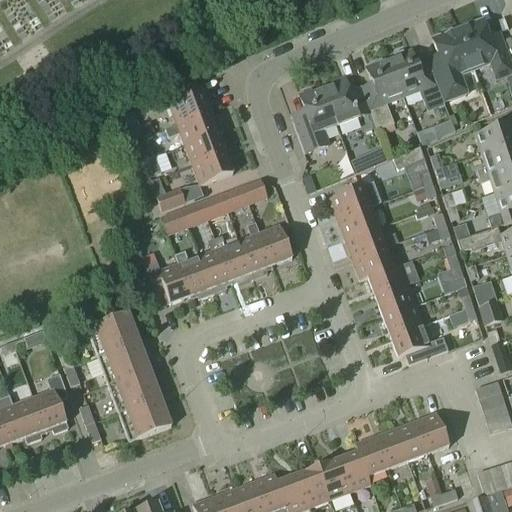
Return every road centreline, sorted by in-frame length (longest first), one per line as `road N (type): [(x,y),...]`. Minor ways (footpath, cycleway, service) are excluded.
road 1 (residential): [(316,300),(252,122),(263,82),(438,0)]
road 2 (residential): [(210,451),(349,401),(316,300)]
road 3 (residential): [(210,451),(184,371),(190,336),(316,300)]
road 4 (residential): [(40,511),(210,451)]
